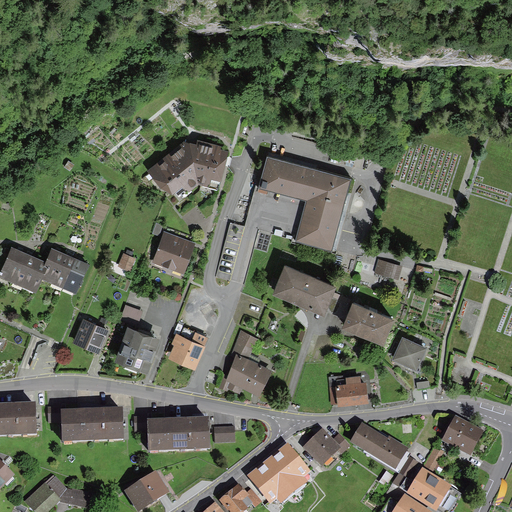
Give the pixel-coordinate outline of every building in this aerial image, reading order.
[(189,145),(184,144),(151,170),(160,180),(162,179),(165,184),(168,182),(175,190),(182,184),(186,189),(195,181),(196,179),(209,183),(210,180),(215,181),(217,173),(218,173),(221,162),(222,162),(225,153),(219,151),(219,148),(190,141),(189,145)] [(302,242),(332,249),(351,177),(267,155),(259,185),(269,188),(271,183),(315,194),(302,242)] [(172,240),(164,237),(156,258),(165,261),(166,264),(171,266),(175,265),(183,268),(191,246),(182,242),(182,243),(179,242),(179,241),(178,239),(177,238),(175,238),(174,238),(173,238),(172,240)] [(13,278),(24,252),(12,247),(1,273),(13,278)] [(53,279),(64,254),(52,249),(46,262),(41,274),(53,279)] [(24,283),(35,257),(24,252),(13,278),(24,283)] [(75,258),(64,254),(53,279),(64,284),(75,258)] [(133,259),(124,255),(120,265),(129,268),(133,259)] [(35,287),(41,274),(46,262),(35,257),(24,283),(35,287)] [(87,263),(75,258),(64,284),(76,289),(87,263)] [(399,265),(380,260),(376,272),(396,278),(399,265)] [(333,285),(285,265),(275,290),(329,312),(335,298),(329,296),(333,285)] [(343,317),(348,304),(335,298),(329,312),(343,317)] [(391,318),(353,302),(344,324),(382,339),(391,318)] [(137,325),(142,311),(125,304),(120,319),(137,325)] [(97,350),(105,330),(85,321),(76,341),(97,350)] [(184,327),(180,337),(179,336),(172,353),(195,364),(203,347),(202,346),(206,337),(184,327)] [(156,338),(129,329),(119,358),(145,368),(156,338)] [(226,389),(228,386),(238,391),(242,384),(256,392),(267,370),(246,359),(256,339),(241,332),(232,355),(238,357),(231,377),(224,375),(220,386),(226,389)] [(425,348),(403,338),(394,357),(416,367),(425,348)] [(343,375),(330,376),(332,402),(339,402),(339,403),(366,400),(365,384),(360,384),(359,376),(344,378),(343,375)] [(36,407),(6,408),(7,436),(37,435),(36,407)] [(48,423),(62,423),(62,414),(62,407),(48,408),(48,423)] [(122,412),(92,413),(93,441),(123,439),(122,412)] [(92,413),(62,414),(62,423),(63,442),(93,441),(92,413)] [(483,428),(455,413),(441,438),(470,453),(483,428)] [(135,433),(149,432),(148,424),(148,417),(134,417),(135,433)] [(409,477),(419,461),(409,455),(410,452),(406,449),(409,446),(388,433),(387,435),(361,420),(350,439),(364,448),(363,449),(399,471),(409,477)] [(208,422),(178,423),(179,450),(209,449),(208,422)] [(178,423),(148,424),(149,432),(149,451),(179,450),(178,423)] [(234,427),(214,428),(215,443),(235,442),(234,427)] [(322,463),(323,462),(328,467),(336,459),(331,454),(337,448),(341,453),(348,446),(339,436),(332,443),(323,433),(307,448),(322,463)] [(435,446),(424,465),(433,470),(445,451),(435,446)] [(299,477),(306,471),(287,448),(252,477),(270,500),(277,495),(280,500),(303,481),(299,477)] [(448,511),(461,492),(450,485),(452,482),(433,470),(424,465),(422,463),(412,479),(409,477),(399,471),(392,482),(435,508),(436,507),(443,511),(448,511)] [(0,464),(0,487),(12,476),(0,464)] [(139,510),(166,493),(155,476),(128,492),(139,510)] [(73,491),(66,490),(55,478),(47,486),(45,484),(26,502),(35,511),(45,511),(56,502),(87,509),(90,494),(73,490),(73,491)] [(246,496),(239,487),(221,502),(228,509),(229,508),(231,511),(242,511),(246,509),(252,504),(246,496)] [(432,511),(434,510),(404,491),(398,500),(390,495),(378,511),(432,511)]
